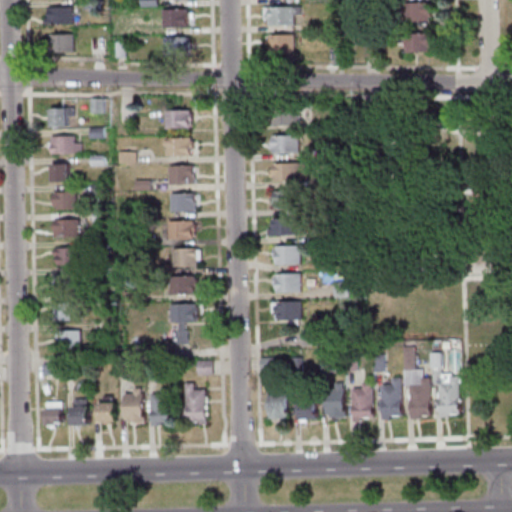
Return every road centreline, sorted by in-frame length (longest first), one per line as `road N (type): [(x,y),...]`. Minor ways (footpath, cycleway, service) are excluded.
road 1 (residential): [(241,511),(227,0)]
road 2 (secondary): [(511,460),(0,473)]
road 3 (residential): [(19,511),(7,0)]
road 4 (residential): [(488,83),(0,77)]
